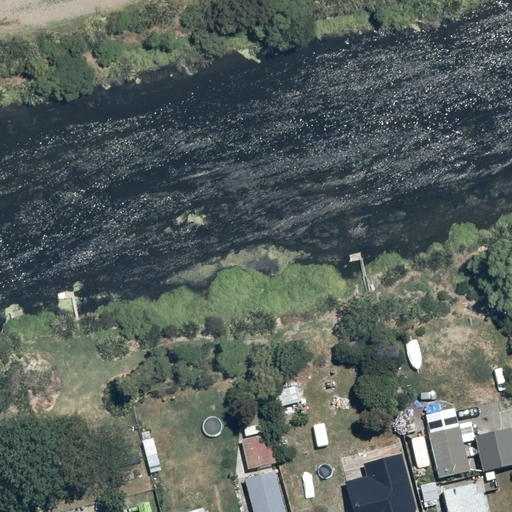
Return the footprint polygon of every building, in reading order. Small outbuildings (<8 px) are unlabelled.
[(460,423),(472,472),(474,479),(511,469),(511,428),(479,436),(475,419),(460,423)] [(413,438),(420,470),(433,467),(436,480),(468,473),(472,472),(460,423),(412,434),(413,438)] [(272,468),(270,433),(242,435),(244,469),(272,468)] [(252,511),(291,511),(282,471),(245,480),(252,511)] [(488,511),(481,480),(443,489),(448,511),(488,511)] [(380,483),(367,486),(372,506),(385,503),(380,483)] [(436,483),(420,488),(425,507),(442,503),(436,483)]
